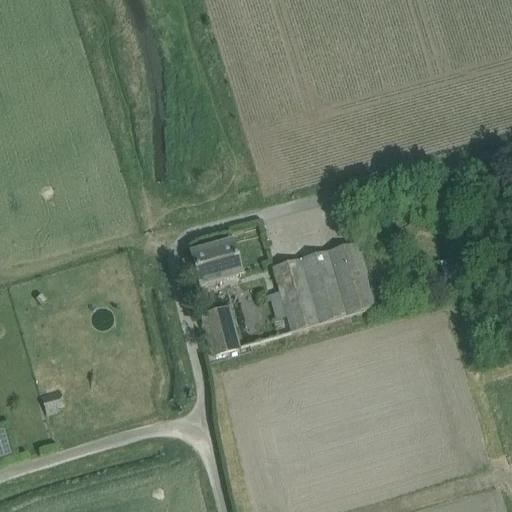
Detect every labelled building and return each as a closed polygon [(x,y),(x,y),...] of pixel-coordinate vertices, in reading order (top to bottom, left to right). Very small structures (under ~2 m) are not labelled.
[(191,256),(200,289),(240,278),(231,245),(191,256)] [(286,317),(291,336),(375,311),(355,245),(272,270),(279,295),(263,300),(264,304),(270,302),(275,320),(286,317)] [(470,323),(478,321),(473,302),(465,303),(470,323)] [(239,350),(229,310),(201,318),(212,358),(231,353),(239,350)] [(490,400),(508,396),(504,380),(486,385),(490,400)] [(59,392),(39,398),(45,418),(57,415),(55,409),(63,406),(59,392)] [(14,427),(0,432),(0,436),(4,447),(19,441),(14,427)]
